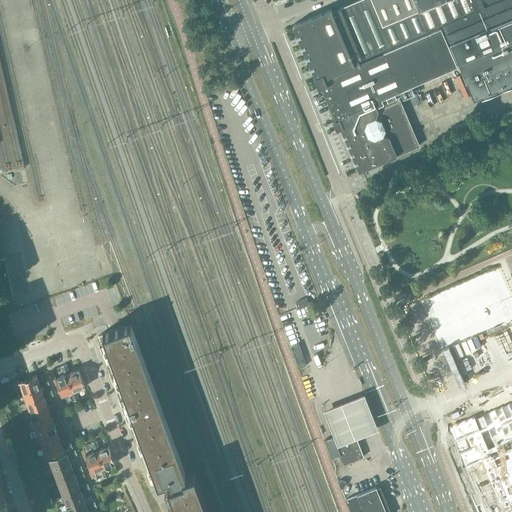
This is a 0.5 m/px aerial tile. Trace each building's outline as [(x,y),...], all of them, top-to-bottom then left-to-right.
[(511,0),(359,0),(332,12),(345,41),(340,43),(346,59),(351,57),(353,62),(366,57),(371,55),(442,25),(442,26),(446,34),(458,64),(474,101),(511,84),(511,0)] [(361,170),(383,161),(383,159),(385,160),(395,156),(396,154),(397,155),(418,146),(419,144),(397,92),(457,66),(443,35),(446,34),(442,26),(372,57),(371,55),(366,57),(367,59),(354,64),(353,62),(351,57),(346,59),(340,43),(345,41),(332,12),(332,11),(331,7),(325,10),(324,13),(321,11),(294,23),(298,32),(296,35),(299,36),(302,42),(300,46),(304,47),(306,53),(304,56),(308,57),(311,64),(309,67),(312,68),(315,74),(314,75),(313,76),(318,88),(321,87),(335,119),(332,121),(336,130),(340,128),(342,128),(344,134),(343,135),(343,136),(344,137),(345,137),(348,142),(347,144),(346,145),(348,146),(348,145),(349,146),(351,151),(351,152),(350,154),(352,154),(353,155),(355,160),(355,161),(354,161),(354,163),(355,163),(357,164),(360,171),(361,170)] [(0,259),(0,283),(3,296),(4,296),(13,294),(5,259),(0,259)] [(103,334),(98,336),(99,339),(101,344),(98,345),(100,349),(102,355),(105,354),(107,359),(110,367),(112,372),(109,373),(112,383),(115,382),(117,387),(119,392),(120,396),(118,398),(121,407),(121,408),(123,413),(127,424),(130,422),(132,427),(135,436),(153,484),(168,479),(170,484),(200,473),(198,468),(185,473),(183,469),(175,446),(173,441),(165,418),(163,413),(152,382),(150,377),(141,354),(140,349),(136,338),(130,322),(102,332),(103,334)] [(291,346),(299,368),(306,365),(298,343),(291,346)] [(70,372),(67,373),(70,382),(82,378),(78,369),(70,372)] [(64,374),(55,378),(58,386),(70,382),(67,373),(64,374)] [(36,374),(27,378),(32,389),(40,386),(36,374)] [(26,378),(19,381),(22,390),(23,393),(32,389),(27,378),(26,378)] [(82,378),(70,382),(73,391),(76,390),(85,386),(82,378)] [(70,382),(58,386),(61,395),(62,395),(71,392),(73,391),(70,382)] [(32,389),(23,393),(24,394),(26,402),(44,395),(43,393),(40,386),(32,389)] [(364,393),(323,409),(338,446),(379,429),(364,393)] [(44,395),(26,402),(30,411),(47,404),(45,398),(44,395)] [(459,422),(448,426),(455,441),(466,436),(471,446),(459,451),(465,467),(463,468),(467,479),(470,485),(473,493),(470,494),(475,506),(477,511),(498,511),(511,507),(499,481),(503,480),(500,472),(498,467),(494,455),(491,456),(488,449),(481,432),(488,430),(491,437),(496,435),(497,438),(511,431),(511,402),(475,417),(474,415),(459,422)] [(47,404),(30,411),(33,420),(50,413),(49,411),(47,404)] [(50,413),(33,420),(36,429),(54,422),(51,416),(50,413)] [(54,422),(36,429),(39,438),(57,431),(56,429),(54,422)] [(57,431),(39,438),(43,447),(60,440),(58,434),(57,431)] [(336,444),(333,436),(329,438),(324,440),(332,458),(336,457),(339,456),(341,462),(343,462),(344,464),(363,456),(356,436),(353,438),(336,444)] [(60,440),(43,447),(46,456),(64,450),(60,440)] [(99,449),(97,450),(100,459),(112,454),(109,445),(99,449)] [(86,454),(85,454),(88,463),(100,459),(97,450),(94,451),(86,454)] [(66,453),(49,459),(53,468),(70,462),(66,453)] [(112,454),(100,459),(103,467),(106,466),(115,463),(112,454)] [(100,459),(88,463),(91,472),(92,471),(101,468),(103,467),(100,459)] [(70,462),(53,468),(56,477),(73,471),(72,468),(70,462)] [(73,471),(56,477),(59,486),(77,480),(74,473),(73,471)] [(170,484),(167,485),(177,511),(213,511),(200,473),(170,484)] [(77,480),(59,486),(63,495),(80,489),(79,486),(77,480)] [(338,481),(341,488),(344,487),(346,482),(341,480),(338,481)] [(345,499),(349,507),(350,511),(390,511),(380,487),(377,488),(376,487),(345,499)] [(80,489),(63,495),(66,504),(83,498),(81,491),(80,489)] [(83,498),(66,504),(69,511),(72,511),(87,507),(86,504),(83,498)]
